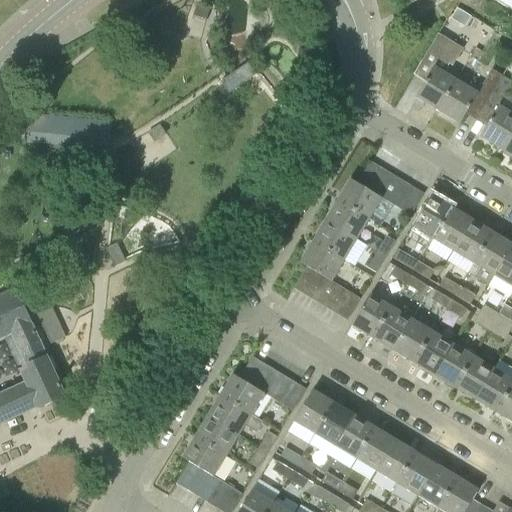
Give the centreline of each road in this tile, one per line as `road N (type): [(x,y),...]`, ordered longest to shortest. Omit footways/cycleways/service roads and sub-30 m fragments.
road 1 (residential): [(511,466),(232,296)]
road 2 (residential): [(118,496),(232,296)]
road 3 (residential): [(232,296),(351,102)]
road 4 (residential): [(511,199),(351,102)]
